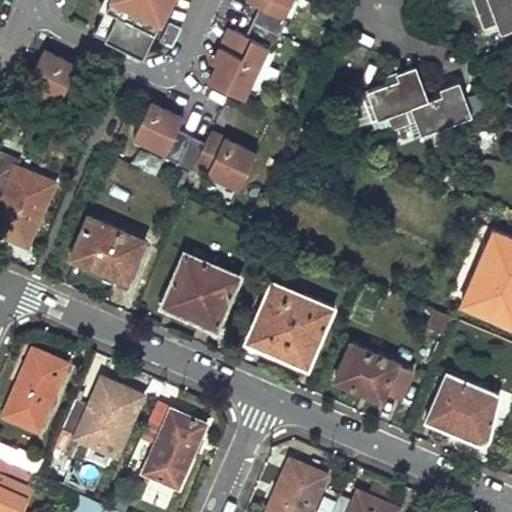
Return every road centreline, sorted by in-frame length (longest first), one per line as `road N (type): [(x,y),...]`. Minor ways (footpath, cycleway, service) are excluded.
road 1 (residential): [(5,285),(263,397)]
road 2 (residential): [(263,397),(511,503)]
road 3 (residential): [(215,0),(181,65),(166,73),(27,14)]
road 4 (residential): [(214,511),(263,397)]
